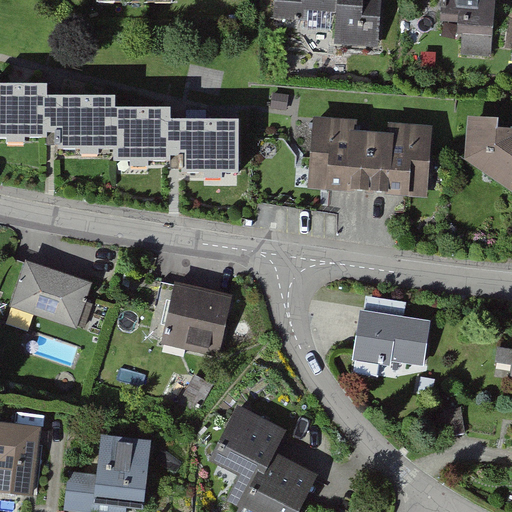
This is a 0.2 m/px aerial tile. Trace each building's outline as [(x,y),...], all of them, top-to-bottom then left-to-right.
[(277,0),(277,17),(305,18),(305,10),(336,11),(335,48),(382,50),(383,0),(277,0)] [(445,0),(444,21),(459,22),(458,35),(494,37),(495,0),(445,0)] [(47,93),(0,94),(0,147),(50,146),(56,146),(56,160),(115,159),(115,170),(174,169),(178,169),(179,180),(241,179),(240,133),(171,134),(170,120),(117,121),(117,106),(48,107),(47,93)] [(498,119),(468,119),(465,163),(511,196),(511,132),(499,133),(498,119)] [(362,123),(316,120),(312,183),(312,193),(325,194),(361,196),(430,200),(435,126),(387,123),(386,133),(361,131),(362,123)] [(92,287),(26,266),(11,310),(77,332),(92,287)] [(234,297),(175,284),(161,346),(220,359),(234,297)] [(430,325),(363,316),(357,363),(424,371),(430,325)] [(288,436),(238,410),(210,465),(238,480),(227,503),(240,509),(238,511),(302,511),(319,480),(277,458),(288,436)] [(41,431),(0,425),(0,495),(10,497),(15,497),(28,499),(32,500),(41,431)] [(96,476),(65,473),(61,508),(101,511),(122,511),(124,502),(142,504),(148,441),(136,440),(135,447),(118,445),(119,436),(100,434),(96,476)]
